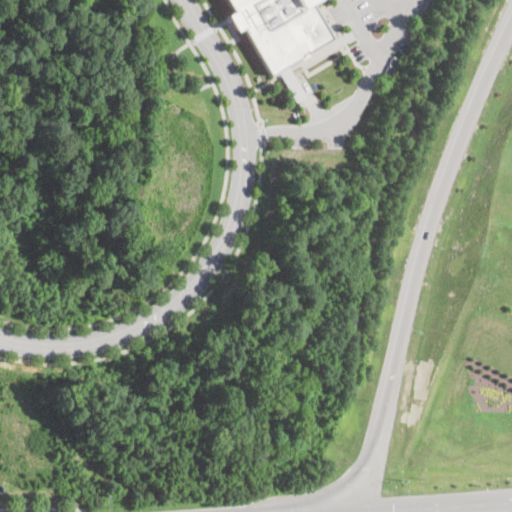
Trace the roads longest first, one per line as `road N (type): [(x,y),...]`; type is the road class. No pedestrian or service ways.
road 1 (motorway): [(511,21),(465,126),(365,461),(344,487),(281,511)]
road 2 (residential): [(0,338),(60,346),(126,330),(158,315),(209,265),(239,198),(244,134),(228,74),(186,0)]
